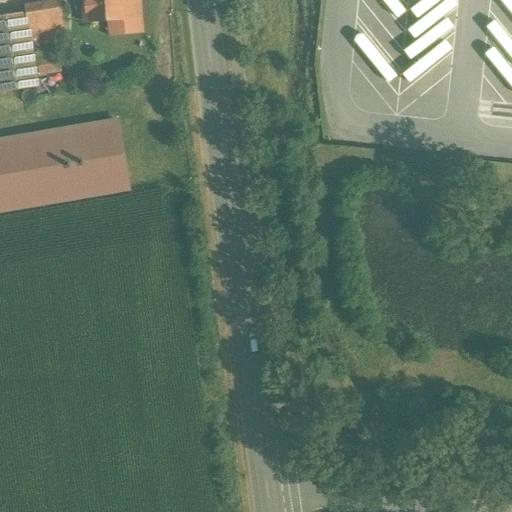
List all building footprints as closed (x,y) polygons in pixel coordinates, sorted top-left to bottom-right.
[(84,0),(86,21),(118,19),(119,34),(142,32),(139,0),(84,0)] [(66,7),(26,14),(31,45),(71,38),(66,7)] [(26,14),(0,17),(0,92),(37,86),(31,45),(26,14)] [(58,56),(38,59),(40,75),(60,71),(58,56)] [(0,215),(142,198),(133,124),(0,140),(0,215)]
